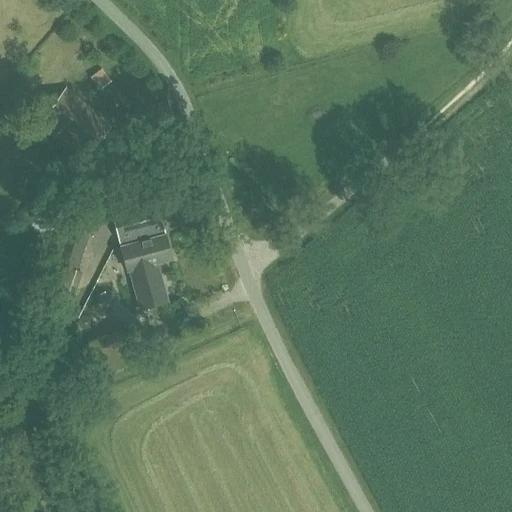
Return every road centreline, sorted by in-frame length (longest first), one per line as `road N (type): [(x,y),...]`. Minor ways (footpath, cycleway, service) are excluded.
road 1 (residential): [(0,91),(72,1),(168,101),(229,277),(134,355),(30,395),(0,321)]
road 2 (unclassified): [(246,267),(168,98),(91,0)]
road 3 (unclassified): [(368,511),(246,267)]
road 4 (unclassified): [(246,267),(418,126)]
